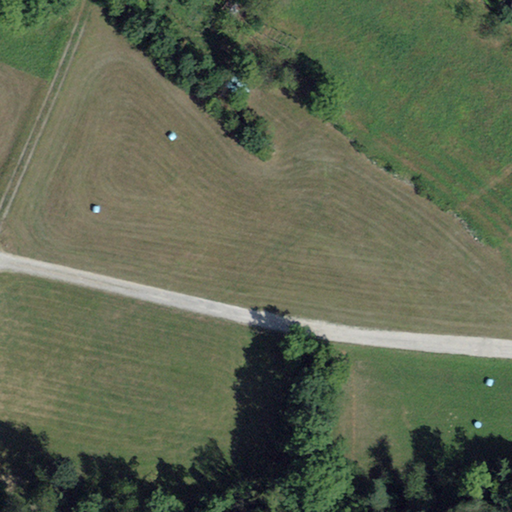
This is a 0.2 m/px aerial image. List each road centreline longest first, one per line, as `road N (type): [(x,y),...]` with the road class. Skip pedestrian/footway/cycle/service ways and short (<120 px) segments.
road 1 (track): [(0,272),(340,341),(511,356)]
road 2 (track): [(76,0),(0,208)]
